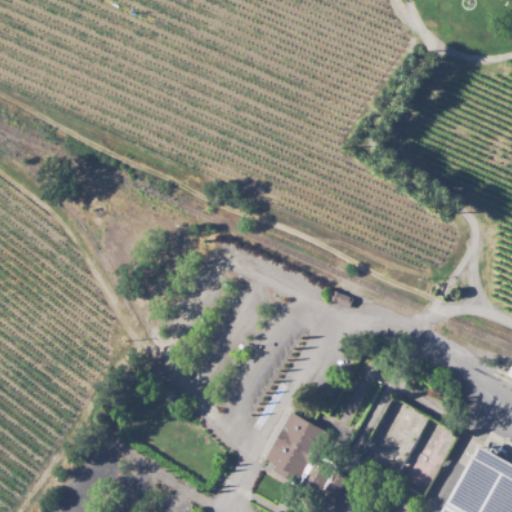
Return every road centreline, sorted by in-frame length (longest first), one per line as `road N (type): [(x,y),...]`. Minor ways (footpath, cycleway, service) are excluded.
road 1 (residential): [(229,492),(336,316)]
road 2 (residential): [(472,254),(478,311),(435,315),(418,333)]
